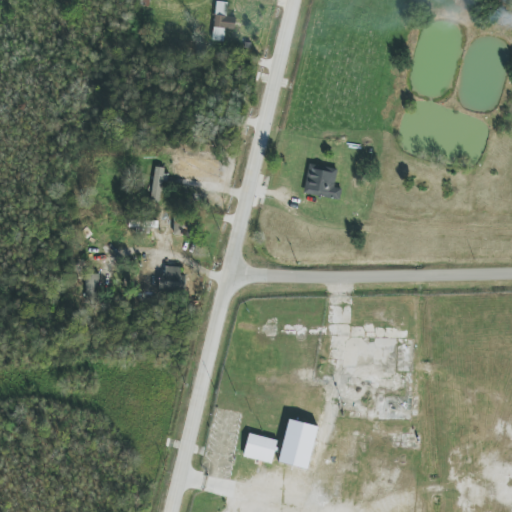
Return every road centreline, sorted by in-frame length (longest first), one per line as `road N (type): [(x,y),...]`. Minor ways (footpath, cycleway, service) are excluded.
road 1 (residential): [(230,281),(297,0)]
road 2 (tertiary): [(230,281),(511,276)]
road 3 (tertiary): [(175,511),(230,281)]
road 4 (residential): [(230,281),(113,233)]
